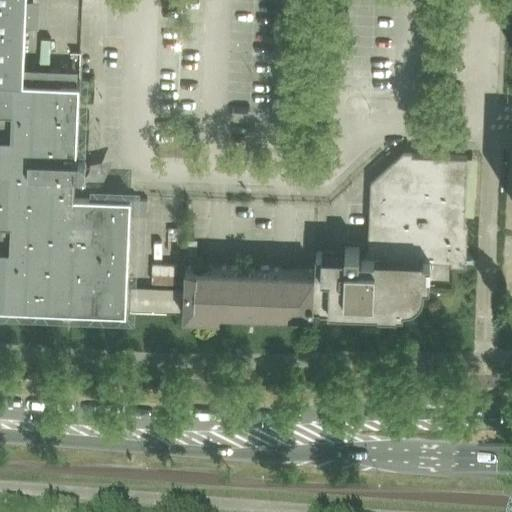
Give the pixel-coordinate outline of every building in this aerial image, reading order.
[(128,309),(129,284),(132,194),(98,193),(83,169),(84,168),(85,167),(86,166),(87,165),(87,164),(87,162),(87,161),(87,160),(87,159),(86,158),(85,157),(84,156),(83,155),(81,154),(79,154),(78,154),(81,80),(25,79),(27,0),(0,0),(0,303),(63,306),(64,307),(64,308),(65,309),(66,310),(67,311),(68,311),(70,312),(72,312),(72,311),(73,311),(74,310),(75,310),(76,309),(76,308),(77,307),(128,309)] [(43,21),(44,0),(35,0),(34,21),(43,21)] [(317,250),(316,268),(315,304),(321,304),(321,306),(398,309),(398,307),(404,307),(405,302),(406,302),(408,302),(412,301),(414,301),(417,299),(418,298),(421,295),(422,294),(423,292),(424,290),(424,289),(425,287),(425,285),(426,283),(426,281),(426,280),(431,280),(432,258),(464,259),(468,154),(406,151),(375,180),(372,253),(360,252),(361,247),(346,246),(346,249),(323,249),(323,251),(317,250)] [(185,286),(184,311),(221,312),(221,305),(315,308),(315,304),(316,268),(186,263),(185,286)] [(128,309),(184,311),(185,286),(129,284),(128,309)]
